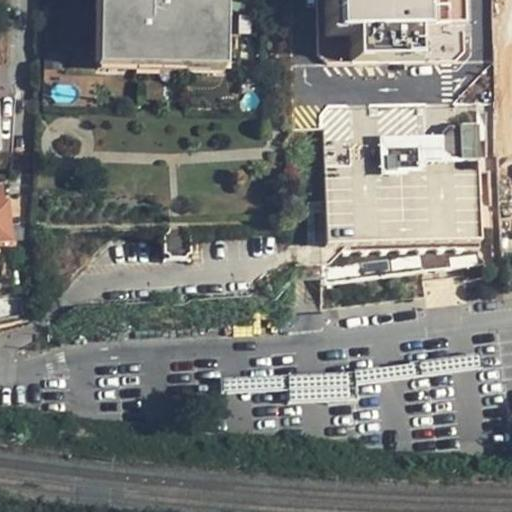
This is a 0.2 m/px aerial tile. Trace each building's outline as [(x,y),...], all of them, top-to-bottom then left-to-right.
[(106,0),(106,61),(212,63),(212,0),(106,0)] [(442,39),(440,0),(319,0),(320,41),(345,41),(346,71),(383,70),(423,70),(423,39),(442,39)] [(466,38),(465,0),(440,0),(442,39),(466,38)] [(442,106),(319,108),(322,284),(488,265),(487,260),(481,255),(480,113),(451,114),(442,106)] [(0,245),(10,244),(7,203),(0,203),(0,245)] [(188,261),(188,233),(162,232),(161,262),(188,261)] [(229,402),(350,400),(349,375),(229,377),(229,402)]
